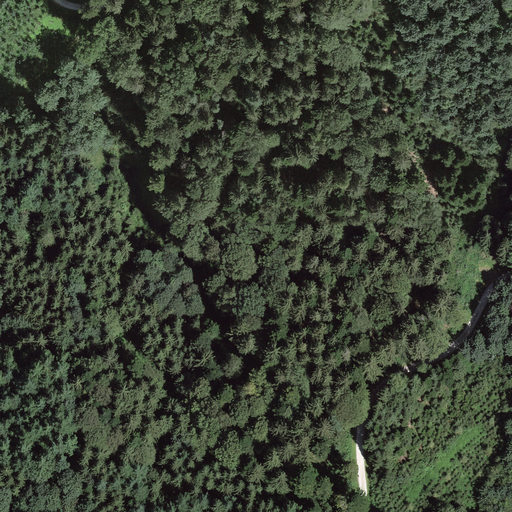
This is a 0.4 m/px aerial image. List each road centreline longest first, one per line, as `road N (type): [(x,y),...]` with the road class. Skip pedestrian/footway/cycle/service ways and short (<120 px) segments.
road 1 (track): [(359,511),(361,418),(376,391),(449,349),(494,285),(511,276)]
road 2 (track): [(0,105),(110,5)]
